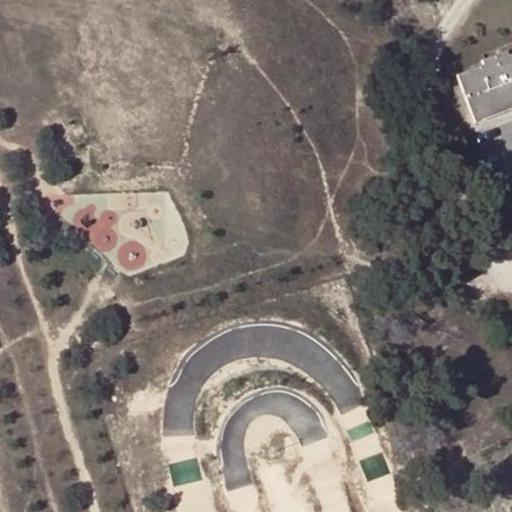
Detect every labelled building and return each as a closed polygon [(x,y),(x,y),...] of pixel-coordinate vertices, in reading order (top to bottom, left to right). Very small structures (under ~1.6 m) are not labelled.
[(480,62),(482,67),(508,57),(506,52),(480,62)] [(511,55),(508,57),(482,67),(457,77),(476,124),(489,118),(488,114),(511,104),(511,55)] [(511,104),(488,114),(489,118),(511,109),(511,104)] [(477,312),(467,294),(408,325),(418,344),(477,312)] [(418,409),(436,454),(465,444),(460,432),(455,419),(461,417),(454,396),(418,409)] [(461,417),(455,419),(460,432),(466,430),(461,417)]
